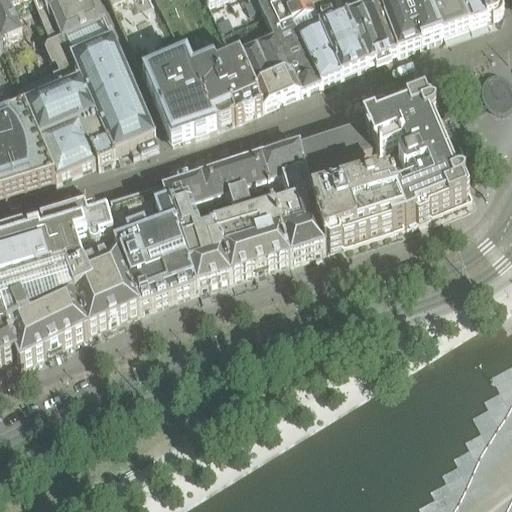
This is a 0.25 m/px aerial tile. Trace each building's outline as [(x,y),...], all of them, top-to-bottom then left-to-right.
[(156,147),(93,0),(0,0),(0,51),(22,42),(11,18),(32,8),(49,51),(47,52),(44,58),(50,72),(55,74),(59,82),(17,101),(23,114),(52,191),(56,190),(55,189),(56,189),(57,189),(97,172),(99,176),(116,168),(114,164),(130,158),(133,165),(141,161),(141,162),(159,155),(155,147),(156,147)] [(108,0),(110,4),(114,13),(129,6),(126,1),(126,0),(108,0)] [(200,0),(207,15),(241,0),(200,0)] [(341,84),(302,0),(274,0),(276,3),(322,93),(341,84)] [(346,24),(337,2),(340,0),(302,0),(341,84),(362,75),(368,73),(349,24),(346,24)] [(398,62),(372,0),(340,0),(337,2),(346,24),(349,24),(368,73),(398,62)] [(442,46),(423,0),(372,0),(398,62),(407,59),(442,46)] [(486,30),(473,0),(448,0),(448,1),(441,3),(439,0),(423,0),(442,46),(486,30)] [(499,17),(492,0),(439,0),(441,3),(448,1),(448,0),(473,0),(486,30),(493,28),(497,26),(499,23),(499,20),(499,17)] [(322,93),(276,3),(257,12),(273,44),(256,52),(274,88),(292,80),(302,101),(322,93)] [(274,88),(256,52),(236,61),(263,117),(302,101),(292,80),(274,88)] [(263,117),(236,61),(231,65),(196,81),(190,69),(181,73),(176,61),(149,73),(153,82),(144,87),(171,153),(209,139),(216,137),(216,135),(235,128),(235,129),(236,129),(263,117)] [(498,86),(491,88),(486,92),(484,99),(484,108),(486,115),(490,122),(495,126),(501,128),(508,127),(511,125),(511,94),(510,93),(503,87),(498,86)] [(467,208),(425,109),(364,133),(301,153),(307,181),(353,167),(355,169),(375,162),(377,167),(370,171),(374,181),(381,178),(385,189),(314,212),(326,259),(405,234),(467,208)] [(0,206),(52,191),(23,114),(0,124),(0,206)] [(312,213),(311,210),(313,209),(307,181),(301,153),(300,154),(300,153),(264,165),(271,192),(280,189),(288,214),(275,219),(287,270),(288,270),(289,270),(290,271),(294,270),(293,269),(322,260),(322,261),(326,260),(326,259),(314,212),(312,213)] [(271,192),(264,165),(263,165),(204,184),(212,209),(228,204),(228,206),(246,200),(271,192)] [(212,209),(204,184),(163,197),(171,222),(207,211),(212,209)] [(195,299),(171,222),(163,197),(122,210),(106,215),(121,263),(139,320),(195,299)] [(275,219),(255,226),(246,200),(228,206),(236,228),(217,234),(234,287),(254,280),(254,281),(267,277),(267,276),(287,270),(275,219)] [(234,287),(217,234),(215,235),(207,211),(171,222),(195,299),(196,299),(196,300),(200,298),(214,294),(228,289),(229,290),(232,288),(234,287)] [(113,248),(117,265),(121,263),(106,215),(103,216),(103,217),(93,220),(93,219),(43,234),(65,286),(83,279),(77,259),(88,256),(89,259),(91,261),(93,262),(96,262),(98,260),(99,259),(100,256),(98,252),(113,248)] [(64,353),(84,343),(85,343),(87,342),(65,286),(43,234),(0,247),(0,342),(6,340),(16,363),(21,374),(24,372),(45,362),(64,353)] [(117,265),(83,279),(65,286),(87,342),(88,342),(88,341),(107,334),(120,328),(139,320),(121,263),(117,265)] [(6,340),(0,342),(0,371),(16,363),(6,340)]
